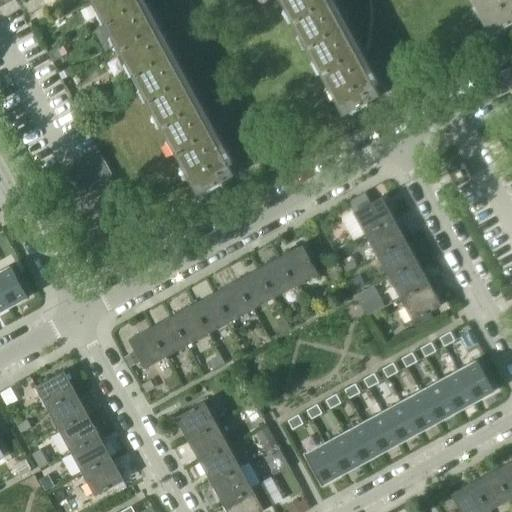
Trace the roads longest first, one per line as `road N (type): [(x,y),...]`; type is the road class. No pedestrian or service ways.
road 1 (residential): [(79,322),(400,146)]
road 2 (residential): [(511,355),(400,146)]
road 3 (residential): [(182,511),(79,322)]
road 4 (residential): [(348,511),(511,424)]
road 5 (residential): [(79,322),(0,179)]
road 6 (residential): [(400,146),(511,88)]
